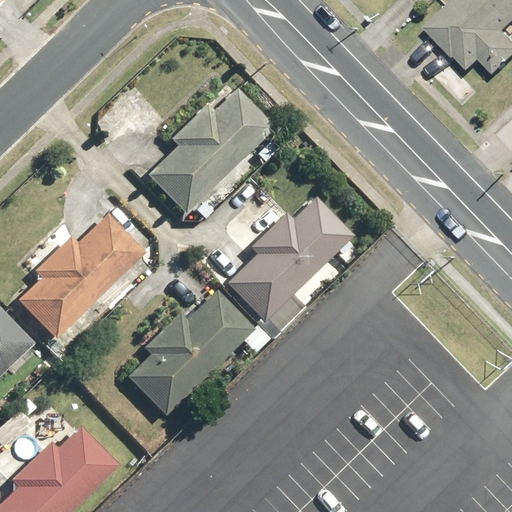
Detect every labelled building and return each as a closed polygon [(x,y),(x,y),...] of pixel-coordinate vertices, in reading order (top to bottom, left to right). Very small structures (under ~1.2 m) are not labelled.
[(463,72),(481,57),(499,74),(511,60),(511,44),(504,37),(511,30),(511,0),(459,0),(426,28),(463,72)] [(147,170),(182,207),(266,127),(230,90),(147,170)] [(225,278),(261,316),(342,239),(306,201),(225,278)] [(53,334),(137,250),(103,217),(19,300),(53,334)] [(129,376),(161,408),(244,326),(212,294),(129,376)] [(0,364),(22,344),(0,320),(0,364)] [(14,408),(0,421),(0,452),(1,453),(30,424),(14,408)] [(0,502),(0,511),(62,511),(110,467),(75,431),(0,502)]
